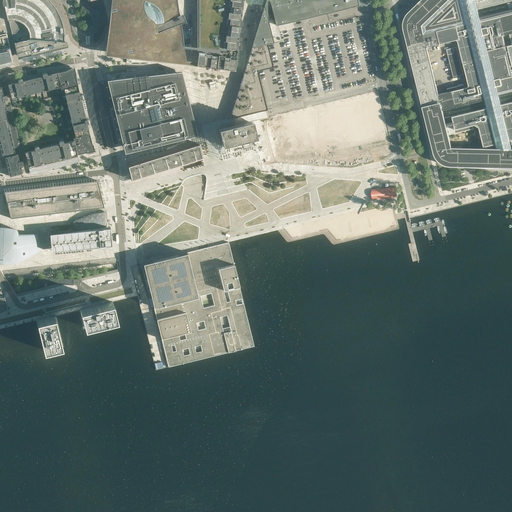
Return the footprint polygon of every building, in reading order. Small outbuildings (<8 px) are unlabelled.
[(2,0),(3,1),(2,2),(3,7),(4,6),(8,21),(9,21),(13,39),(14,39),(14,38),(14,37),(14,36),(14,35),(15,34),(23,24),(24,25),(26,27),(28,30),(29,33),(29,36),(29,37),(29,39),(54,41),(54,43),(56,43),(56,41),(64,42),(64,36),(64,29),(63,28),(63,25),(62,22),(61,20),(60,18),(60,16),(57,12),(53,5),(48,0),(2,0)] [(115,0),(109,51),(185,60),(182,44),(178,15),(175,0),(115,0)] [(242,0),(198,0),(198,64),(207,66),(234,69),(242,0)] [(275,23),(356,4),(355,0),(263,0),(250,45),(265,41),(272,39),(267,16),(270,16),(273,19),(275,23)] [(511,0),(419,0),(418,1),(408,12),(407,13),(406,14),(405,15),(404,16),(404,17),(404,18),(403,19),(403,20),(403,21),(402,22),(402,23),(402,24),(402,26),(402,27),(402,28),(403,29),(403,30),(408,50),(423,111),(424,110),(425,113),(424,114),(433,152),(433,153),(434,154),(434,155),(434,156),(435,157),(436,158),(436,159),(437,160),(438,161),(439,162),(440,163),(441,163),(442,164),(443,164),(443,165),(444,165),(445,165),(446,166),(447,166),(449,166),(504,169),(504,167),(508,167),(508,169),(511,169),(511,0)] [(0,67),(14,64),(12,59),(8,42),(6,34),(1,35),(0,35),(0,67)] [(54,41),(29,39),(28,39),(14,43),(18,59),(66,47),(65,42),(64,42),(56,41),(56,43),(54,43),(54,41)] [(228,119),(265,110),(255,70),(271,66),(265,41),(250,45),(242,73),(228,119)] [(74,69),(57,73),(61,89),(78,85),(74,69)] [(180,69),(106,77),(123,150),(196,133),(180,69)] [(0,178),(27,172),(26,169),(27,169),(28,168),(28,166),(77,154),(73,140),(73,138),(90,134),(87,124),(90,123),(89,119),(86,119),(85,115),(86,114),(82,99),(84,99),(83,94),(80,95),(78,85),(61,89),(57,73),(47,75),(46,72),(42,73),(43,76),(39,77),(39,76),(22,80),(22,78),(17,79),(18,82),(8,85),(7,82),(10,80),(5,75),(1,79),(0,79),(0,178)] [(327,103),(267,117),(275,151),(277,152),(307,144),(307,146),(317,155),(344,148),(344,147),(335,110),(327,103)] [(227,128),(215,131),(217,139),(219,147),(255,139),(252,122),(227,128)] [(94,150),(90,134),(73,138),(73,140),(77,154),(94,150)] [(128,166),(132,179),(182,163),(201,157),(202,157),(198,144),(128,166)] [(77,155),(77,154),(28,166),(28,168),(29,173),(48,169),(79,162),(78,157),(77,155)] [(353,161),(357,173),(383,167),(380,155),(353,161)] [(7,188),(4,190),(11,219),(108,208),(100,177),(7,188)] [(395,186),(373,188),(373,193),(372,193),(372,195),(373,195),(374,200),(376,199),(394,198),(396,198),(395,186)] [(73,224),(75,233),(82,235),(92,236),(101,233),(107,229),(108,224),(109,217),(108,212),(96,213),(83,217),(73,224)] [(19,230),(1,227),(0,230),(0,261),(2,263),(11,265),(20,264),(44,250),(38,234),(22,236),(19,230)] [(53,234),(53,237),(55,253),(119,246),(117,228),(107,229),(79,232),(75,232),(53,234)] [(168,367),(254,346),(228,242),(185,253),(143,263),(153,305),(161,340),(168,367)] [(114,302),(79,311),(84,330),(118,322),(114,302)] [(56,319),(36,323),(43,353),(62,348),(56,319)]
